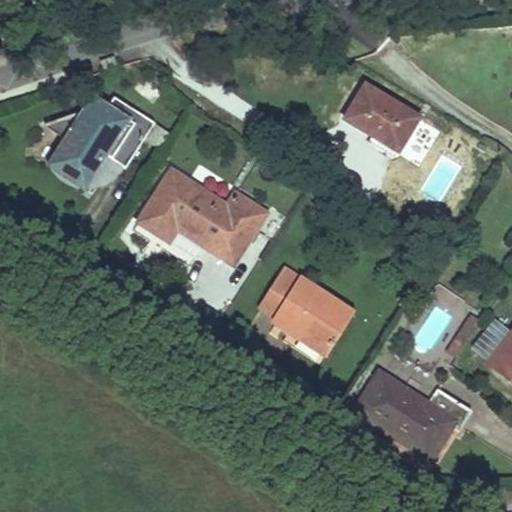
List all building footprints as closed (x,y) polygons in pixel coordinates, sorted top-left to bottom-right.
[(101,63),(103,70),(116,66),(114,58),(101,63)] [(398,153),(418,118),(365,86),(344,120),(398,153)] [(154,125),(114,98),(107,109),(92,99),(79,119),(76,115),(44,126),(65,141),(48,168),(83,191),(110,149),(115,152),(110,160),(123,169),(125,170),(144,141),(154,125)] [(170,135),(154,125),(144,141),(159,151),(170,135)] [(115,152),(110,149),(83,191),(100,188),(110,183),(122,171),(123,169),(110,160),(115,152)] [(83,191),(48,168),(50,171),(61,182),(68,187),(83,191)] [(227,208),(171,172),(138,223),(168,243),(177,230),(233,266),(266,215),(235,195),(227,208)] [(351,313),(285,270),(260,308),(276,319),(299,333),(296,338),(324,356),(351,313)] [(427,357),(451,316),(437,308),(413,349),(427,357)] [(463,328),(472,334),(480,323),(470,317),(463,328)] [(299,333),(276,319),(273,323),(296,338),(299,333)] [(471,350),(489,364),(511,335),(511,334),(495,321),(471,350)] [(456,359),(472,334),(463,328),(446,352),(456,359)] [(511,335),(489,364),(488,365),(511,384),(511,335)] [(379,374),(354,413),(430,462),(452,428),(458,432),(471,412),(437,390),(427,405),(379,374)]
